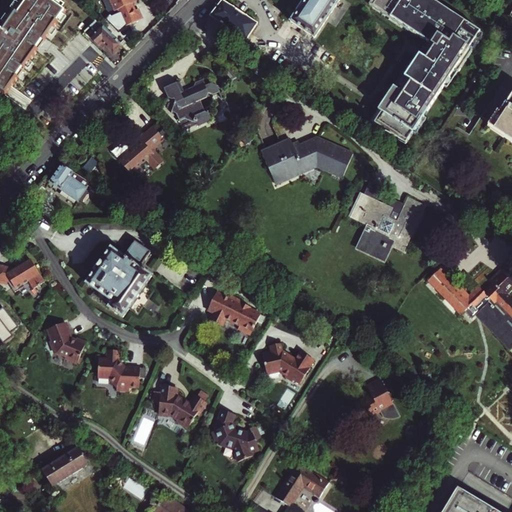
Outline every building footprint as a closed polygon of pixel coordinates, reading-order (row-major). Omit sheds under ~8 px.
[(20,0),(0,29),(0,91),(6,96),(67,10),(52,0),(20,0)] [(110,0),(114,9),(118,8),(125,25),(142,18),(138,8),(135,1),(136,0),(110,0)] [(248,36),(257,23),(222,0),(209,16),(222,25),(248,42),(251,38),(248,36)] [(304,0),(289,22),(314,39),(340,0),(304,0)] [(370,121),(405,144),(479,34),(427,0),(374,0),(371,6),(424,42),(370,121)] [(209,16),(205,22),(218,31),(222,25),(209,16)] [(97,20),(92,26),(97,31),(91,37),(100,45),(103,42),(113,53),(122,45),(97,20)] [(80,64),(56,87),(68,100),(92,77),(80,64)] [(388,77),(382,85),(388,90),(394,82),(388,77)] [(220,94),(221,92),(219,88),(217,87),(216,83),(206,87),(203,81),(196,84),(196,86),(191,97),(186,95),(184,92),(181,83),(166,89),(171,102),(176,100),(177,103),(173,112),(177,114),(180,121),(186,119),(198,124),(199,127),(213,122),(209,111),(206,113),(202,102),(204,96),(209,94),(215,96),(220,94)] [(196,86),(184,92),(186,95),(191,97),(196,86)] [(482,115),(456,153),(511,190),(511,97),(507,105),(507,104),(494,123),(482,115)] [(113,156),(133,177),(144,166),(148,169),(151,165),(157,171),(159,169),(160,170),(164,167),(163,165),(166,162),(157,153),(155,155),(153,153),(165,141),(153,129),(141,141),(143,143),(133,154),(130,151),(124,145),(113,156)] [(315,163),(344,174),(353,152),(316,137),(300,144),(294,147),(292,142),(290,138),(261,150),(267,166),(274,164),(280,177),(315,163)] [(143,143),(141,141),(130,151),(133,154),(143,143)] [(409,170),(415,162),(408,157),(402,164),(409,170)] [(343,177),(344,174),(315,163),(280,177),(274,164),(267,166),(275,184),(318,167),(343,177)] [(64,165),(62,167),(50,183),(77,203),(88,188),(95,193),(98,190),(64,165)] [(399,219),(407,203),(399,199),(401,193),(387,186),(381,200),(395,207),(391,216),(399,219)] [(363,191),(351,215),(369,224),(374,226),(365,244),(385,253),(389,244),(394,246),(406,252),(426,210),(420,207),(423,202),(410,196),(407,203),(399,219),(391,216),(395,207),(381,200),(363,191)] [(420,207),(426,210),(428,205),(423,202),(420,207)] [(387,261),(394,246),(389,244),(385,253),(365,244),(374,226),(369,224),(358,247),(387,261)] [(108,311),(108,313),(122,323),(151,282),(140,273),(142,270),(144,272),(147,267),(145,266),(151,257),(136,246),(125,261),(112,253),(87,287),(97,295),(93,300),(108,311)] [(511,339),(511,297),(507,292),(511,287),(511,261),(493,281),(495,282),(487,290),(481,296),(476,291),(472,295),(456,278),(459,274),(449,264),(431,281),(464,315),(466,313),(471,317),(477,311),(475,309),(478,306),(511,339)] [(30,296),(41,290),(28,267),(10,276),(0,272),(0,286),(5,288),(7,287),(13,297),(25,288),(30,296)] [(482,286),(476,291),(481,296),(487,290),(482,286)] [(250,339),(260,318),(248,313),(240,309),(241,307),(241,306),(230,300),(228,303),(216,296),(207,315),(213,318),(209,325),(221,331),(225,323),(239,330),(237,333),(250,339)] [(0,308),(0,343),(21,327),(4,305),(0,308)] [(75,367),(84,345),(74,341),(73,343),(69,341),(62,326),(45,333),(51,347),(48,348),(52,355),(64,360),(63,362),(75,367)] [(298,383),(305,388),(315,373),(319,365),(306,356),(301,364),(287,355),(285,348),(275,351),(276,358),(267,360),(273,380),(285,376),(291,380),(291,382),(297,386),(298,383)] [(116,363),(117,353),(105,353),(104,362),(96,362),(96,381),(107,381),(116,389),(116,392),(128,392),(128,388),(138,389),(138,368),(124,368),(124,369),(116,363)] [(400,421),(380,382),(367,389),(372,399),(354,407),(361,423),(362,422),(366,430),(371,427),(370,425),(376,422),(374,417),(379,414),(383,421),(385,422),(393,423),(400,421)] [(189,408),(176,400),(175,400),(176,392),(161,391),(161,395),(160,406),(160,418),(168,419),(168,417),(172,417),(178,423),(177,424),(188,432),(195,423),(194,422),(196,418),(198,419),(206,406),(204,405),(207,400),(199,396),(196,400),(194,399),(189,408)] [(161,395),(153,394),(153,405),(160,406),(161,395)] [(235,421),(221,415),(215,429),(213,430),(215,435),(209,438),(212,448),(215,447),(216,450),(229,456),(234,469),(248,464),(247,461),(255,458),(252,449),(258,447),(254,434),(247,436),(248,438),(244,440),(233,435),(231,429),(235,421)] [(39,473),(49,489),(84,465),(73,450),(39,473)] [(294,501),(307,483),(324,495),(332,485),(303,465),(281,497),(291,504),(285,511),(275,511),(306,511),(308,510),(296,502),(294,501)] [(499,511),(456,486),(440,511),(499,511)]
